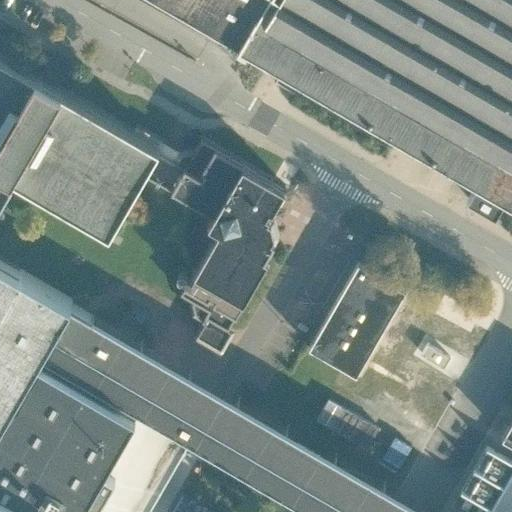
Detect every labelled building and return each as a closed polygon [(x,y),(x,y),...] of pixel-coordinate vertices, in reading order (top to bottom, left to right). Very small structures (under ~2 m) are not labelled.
[(164,0),(244,47),(270,0),(164,0)] [(511,0),(270,0),(244,47),(240,49),(511,207),(511,0)] [(0,230),(28,181),(111,229),(161,142),(0,49),(0,230)] [(192,296),(199,302),(200,313),(212,321),(203,335),(230,352),(286,241),(281,215),(296,191),(209,144),(182,189),(224,214),(219,224),(231,231),(192,296)] [(0,511),(75,511),(137,406),(41,351),(73,295),(0,252),(0,511)] [(365,373),(377,354),(414,292),(417,287),(371,260),(319,346),(365,373)] [(453,511),(422,494),(230,385),(73,295),(41,351),(198,440),(323,511),(453,511)]
